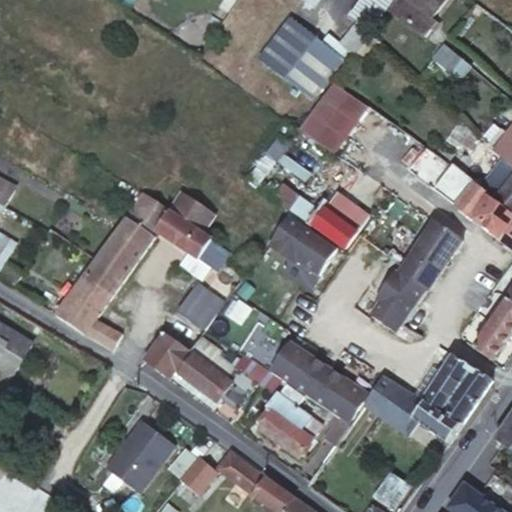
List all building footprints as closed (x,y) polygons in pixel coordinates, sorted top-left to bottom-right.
[(360,0),(349,16),(357,22),(371,32),(375,26),(385,13),(395,0),(360,0)] [(395,0),(385,13),(423,44),(439,23),(435,20),(449,0),(395,0)] [(291,19),(260,60),(310,100),(342,59),(291,19)] [(369,35),(371,32),(357,22),(340,46),(354,55),(369,35)] [(369,35),(354,55),(353,56),(368,68),(384,47),(369,35)] [(441,48),(419,77),(431,87),(446,102),(470,71),(441,48)] [(335,80),(298,127),(334,154),(370,108),(335,80)] [(290,134),(295,127),(289,124),(284,130),(290,134)] [(302,133),(297,129),(295,127),(290,134),(273,160),(280,165),(302,133)] [(511,160),(511,127),(496,147),(504,153),(507,156),(511,160)] [(511,209),(511,160),(507,156),(483,187),(493,195),(497,198),(511,209)] [(462,201),(477,183),(459,169),(454,165),(440,183),(462,201)] [(290,213),(302,220),(312,205),(271,176),(260,193),(264,196),(284,209),(290,213)] [(0,182),(0,206),(11,214),(22,196),(0,182)] [(462,201),(440,183),(436,189),(457,207),(462,201)] [(493,195),(483,187),(478,184),(477,183),(462,201),(457,207),(474,220),(493,195)] [(335,193),(324,210),(355,232),(367,217),(335,193)] [(501,240),(511,225),(511,209),(497,198),(493,195),(474,220),(478,223),(485,228),(501,240)] [(152,201),(146,197),(141,204),(130,219),(129,220),(156,238),(158,234),(184,253),(188,255),(193,258),(211,270),(216,274),(229,256),(220,249),(204,237),(178,219),(172,215),(152,201)] [(185,197),(172,215),(178,219),(204,237),(216,220),(185,197)] [(324,210),(314,226),(345,248),(355,232),(324,210)] [(268,243),(318,276),(337,246),(287,214),(268,243)] [(120,234),(98,262),(125,281),(137,265),(156,238),(129,220),(120,234)] [(457,252),(464,243),(446,231),(436,224),(428,234),(426,237),(453,257),(457,252)] [(511,249),(511,225),(501,240),(511,249)] [(411,259),(437,278),(441,274),(453,257),(426,237),(417,250),(413,256),(411,259)] [(387,263),(389,260),(378,252),(377,255),(387,263)] [(193,258),(188,255),(179,267),(201,283),(211,270),(193,258)] [(401,274),(427,293),(429,290),(437,278),(411,259),(408,263),(406,266),(403,270),(401,274)] [(396,280),(401,274),(403,270),(392,262),(389,260),(387,263),(381,272),(395,282),(396,280)] [(0,262),(0,280),(15,291),(23,278),(0,262)] [(68,326),(85,337),(97,320),(110,301),(125,281),(98,262),(97,263),(89,275),(57,319),(68,326)] [(498,282),(511,292),(511,266),(510,265),(498,282)] [(412,314),(418,305),(427,293),(401,274),(396,280),(395,282),(376,309),(402,328),(404,325),(412,314)] [(214,321),(224,306),(198,287),(181,311),(178,315),(205,333),(214,321)] [(511,335),(511,302),(508,299),(505,303),(491,323),(511,337),(511,335)] [(429,313),(418,305),(412,314),(404,325),(415,332),(429,313)] [(0,318),(0,360),(14,370),(33,339),(0,318)] [(97,320),(85,337),(92,341),(112,354),(120,345),(125,337),(97,320)] [(473,347),(494,362),(511,337),(491,323),(485,331),(473,347)] [(163,335),(145,361),(153,368),(163,376),(170,382),(177,371),(182,375),(195,356),(190,353),(163,335)] [(200,340),(190,353),(195,356),(210,367),(215,359),(228,367),(231,362),(200,340)] [(237,365),(231,362),(228,367),(215,359),(210,367),(195,356),(182,375),(220,401),(221,399),(238,410),(257,382),(258,381),(243,370),(237,365)] [(476,405),(493,381),(483,375),(468,366),(451,356),(425,400),(445,413),(463,424),(476,405)] [(274,393),(279,385),(265,375),(246,363),(240,360),(237,365),(243,370),(258,381),(257,382),(274,393)] [(205,408),(212,413),(220,401),(182,375),(177,371),(170,382),(171,382),(177,388),(181,390),(205,408)] [(300,400),(284,387),(277,397),(276,395),(267,409),(272,413),(260,430),(299,460),(312,442),(309,440),(319,427),(294,409),(300,400)] [(459,430),(463,424),(445,413),(425,400),(420,397),(416,404),(421,408),(413,420),(449,444),(459,430)] [(511,416),(496,440),(503,445),(511,451),(511,416)] [(335,447),(348,427),(332,418),(327,424),(331,427),(323,437),(335,447)] [(177,446),(143,422),(110,467),(143,491),(177,446)] [(200,458),(202,456),(192,447),(169,472),(180,481),(187,472),(200,458)] [(271,478),(234,451),(221,469),(256,496),(255,497),(276,511),(288,511),(299,499),(271,478)] [(180,481),(178,483),(195,498),(217,473),(200,458),(187,472),(180,481)] [(396,475),(377,501),(393,511),(411,486),(396,475)] [(449,507),(452,509),(456,511),(505,511),(470,487),(465,483),(449,507)] [(317,511),(304,502),(299,499),(288,511),(317,511)] [(174,501),(165,511),(185,511),(187,510),(174,501)]
